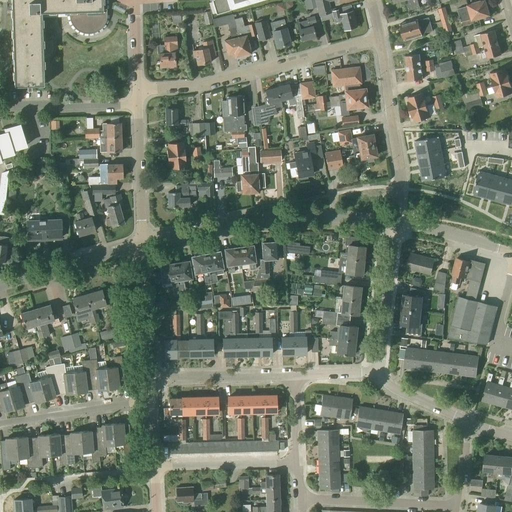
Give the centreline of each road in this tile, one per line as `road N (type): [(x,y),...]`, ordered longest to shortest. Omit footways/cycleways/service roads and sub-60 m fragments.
road 1 (residential): [(396,222),(273,218),(142,244)]
road 2 (residential): [(137,90),(207,85),(379,39)]
road 3 (residential): [(396,222),(399,170),(379,39)]
road 4 (residential): [(375,375),(396,222)]
road 5 (residential): [(299,500),(453,506)]
road 6 (residential): [(0,425),(149,403)]
road 7 (residential): [(142,244),(0,286)]
road 8 (residential): [(147,379),(294,376)]
road 9 (residential): [(154,467),(297,464)]
road 10 (residential): [(0,112),(137,108)]
road 11 (residential): [(142,244),(137,108)]
road 12 (residential): [(147,379),(142,244)]
